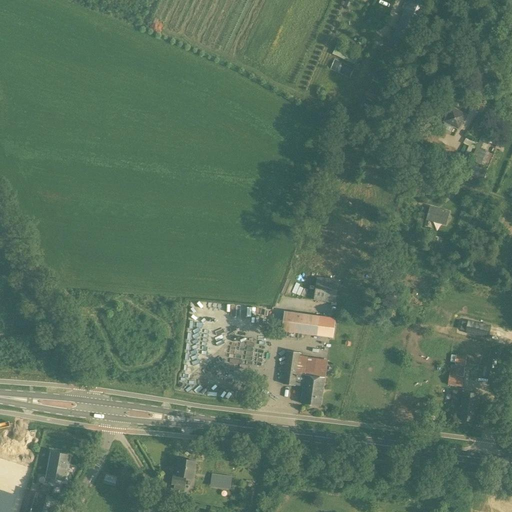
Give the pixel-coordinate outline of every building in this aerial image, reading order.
[(410,43),(429,0),(408,0),(393,35),(410,43)] [(350,77),(355,67),(334,58),(329,69),(350,77)] [(457,130),(465,117),(451,109),(444,123),(457,130)] [(482,135),(472,161),(489,168),(494,154),(485,151),(490,137),(482,135)] [(481,180),(484,168),(472,166),(470,177),(481,180)] [(445,225),(448,213),(430,208),(427,220),(445,225)] [(327,279),(317,278),(314,300),(324,302),(327,279)] [(335,318),(320,316),(284,312),(281,332),(332,339),(335,318)] [(465,332),(487,337),(489,332),(479,330),(480,324),(468,322),(465,332)] [(320,406),(327,361),(307,358),(299,357),(300,353),(287,351),(283,384),(295,386),(295,385),(303,386),(300,403),(320,406)] [(490,352),(487,366),(495,368),(498,354),(490,352)] [(450,363),(449,363),(447,385),(462,386),(465,356),(450,355),(450,363)] [(479,395),(462,392),(453,391),(451,405),(460,406),(458,419),(475,422),(479,395)] [(64,481),(69,456),(50,452),(46,478),(64,481)] [(183,491),(185,478),(192,479),(195,461),(179,458),(176,476),(173,476),(171,485),(174,486),(173,490),(183,491)] [(232,475),(212,473),(210,485),(230,488),(232,475)] [(104,474),(103,482),(114,484),(116,476),(104,474)] [(0,511),(9,511),(14,495),(0,490),(0,511)] [(26,490),(20,511),(41,511),(46,495),(26,490)]
